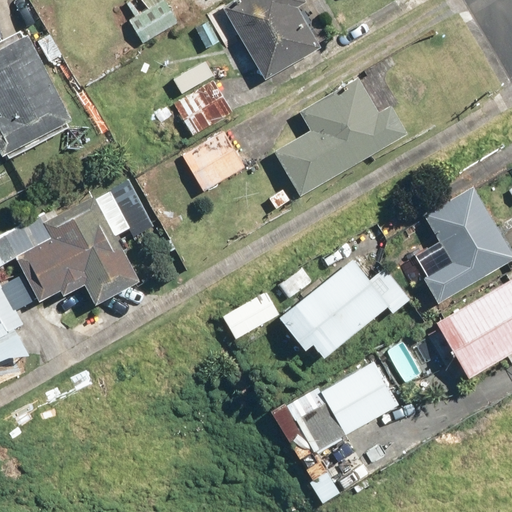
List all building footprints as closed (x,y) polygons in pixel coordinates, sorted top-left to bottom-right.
[(125,20),(139,45),(177,24),(163,0),(127,0),(136,14),(125,20)] [(302,0),(235,0),(219,9),(260,79),(314,48),(291,9),(303,1),(302,0)] [(0,160),(67,130),(45,82),(21,31),(0,40),(0,160)] [(373,114),(353,78),(293,112),(304,131),(268,151),(294,197),(402,136),(386,107),(373,114)] [(212,80),(174,102),(193,136),(231,114),(212,80)] [(221,130),(178,155),(200,193),(243,168),(221,130)] [(419,279),(434,304),(511,260),(496,235),(468,186),(419,214),(447,263),(419,279)] [(38,309),(78,287),(88,306),(134,282),(89,199),(45,223),(53,238),(11,259),(38,309)] [(348,258),(273,320),(311,365),(386,303),(348,258)] [(511,354),(511,276),(428,324),(462,383),(511,354)] [(264,292),(218,318),(230,341),(277,315),(264,292)] [(397,405),(370,361),(315,394),(342,438),(397,405)]
